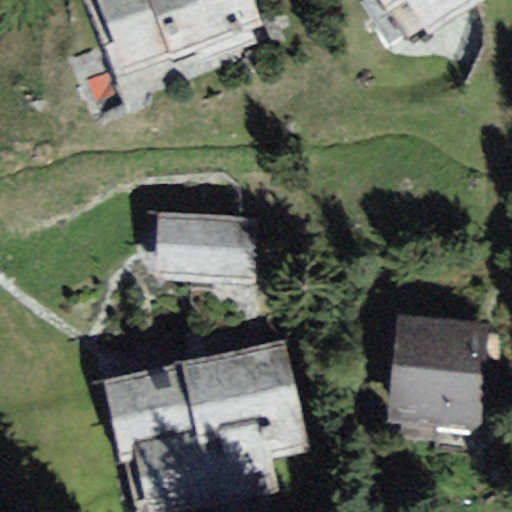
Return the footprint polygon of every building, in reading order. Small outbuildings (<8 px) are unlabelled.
[(82,0),(121,111),(273,56),(263,0),(82,0)] [(363,0),(377,21),(383,16),(403,48),(479,0),(363,0)] [(148,219),(145,281),(255,286),(258,224),(148,219)] [(478,330),(388,324),(381,430),(471,436),(478,330)] [(280,349),(103,386),(115,467),(130,464),(138,511),(249,511),(275,507),(268,464),(302,457),(280,349)]
